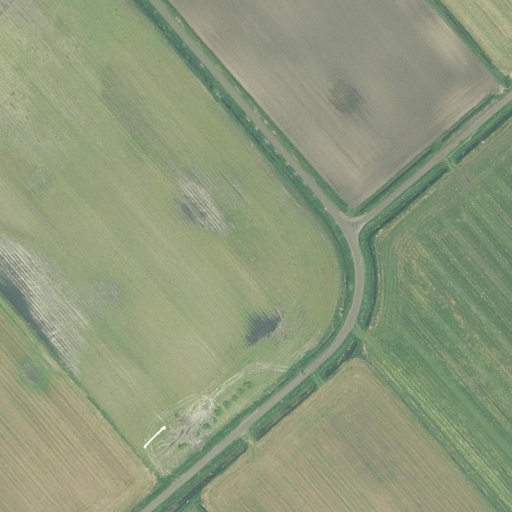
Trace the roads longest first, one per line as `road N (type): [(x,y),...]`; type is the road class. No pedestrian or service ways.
road 1 (unclassified): [(145,511),(342,337),(354,316),(360,271),(350,233),(150,0)]
road 2 (track): [(350,233),(511,93)]
